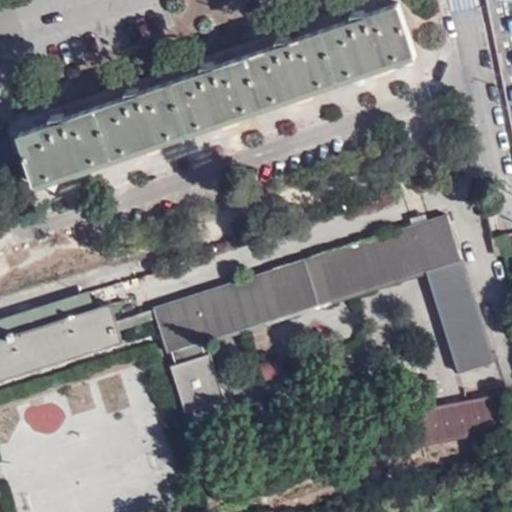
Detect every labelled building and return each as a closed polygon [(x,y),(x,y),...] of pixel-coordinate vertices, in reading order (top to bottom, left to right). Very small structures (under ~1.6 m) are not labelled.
[(54,120),(23,130),(40,184),(417,52),(399,0),(367,10),(366,7),(354,10),(356,14),(291,37),(290,34),(279,36),(281,41),(216,64),(214,60),(204,62),(203,68),(140,89),(139,87),(126,89),(128,94),(66,116),(64,113),(53,114),(54,120)] [(459,369),(495,357),(449,213),(154,306),(168,348),(173,347),(177,361),(174,362),(187,406),(226,394),(212,349),(207,352),(203,337),(426,268),(459,369)] [(95,312),(91,303),(0,333),(0,385),(126,344),(113,308),(95,312)] [(146,327),(158,323),(153,309),(120,321),(123,331),(145,323),(146,327)] [(261,364),(266,382),(284,376),(279,359),(261,364)] [(502,388),(414,404),(423,444),(509,427),(502,388)]
